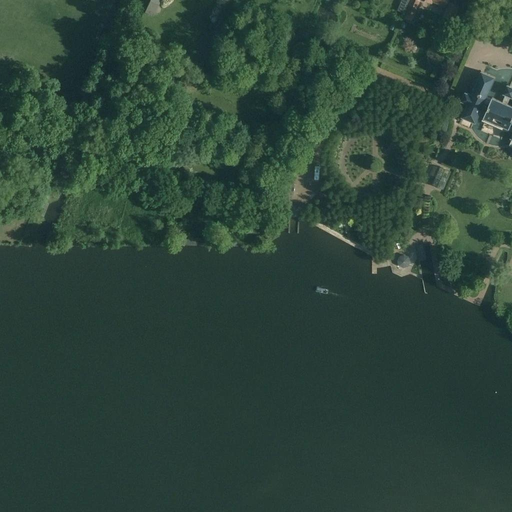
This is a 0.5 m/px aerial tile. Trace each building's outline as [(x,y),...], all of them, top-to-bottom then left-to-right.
[(153,16),(159,0),(149,0),(144,12),(153,16)] [(406,7),(409,0),(401,0),(397,10),(404,13),(406,7)] [(409,0),(406,7),(408,8),(404,17),(412,21),(420,0),(409,0)] [(446,3),(447,0),(426,0),(432,2),(432,0),(447,6),(444,16),(453,19),(459,6),(449,2),(448,3),(446,3)] [(487,97),(495,77),(488,74),(481,71),(471,94),(465,92),(461,101),(467,104),(461,117),(473,122),(475,123),(485,101),(489,103),(488,107),(487,109),(484,117),(482,120),(484,121),(505,130),(508,131),(508,130),(511,131),(511,133),(510,138),(511,138),(511,106),(507,104),(510,97),(511,97),(511,86),(510,86),(507,85),(503,94),(505,95),(502,102),(492,97),(491,99),(487,97)] [(441,169),(434,186),(444,190),(451,173),(441,169)] [(425,244),(418,245),(420,261),(427,260),(425,244)] [(400,256),(397,260),(399,265),(403,267),(408,266),(410,261),(409,257),(404,254),(400,256)]
